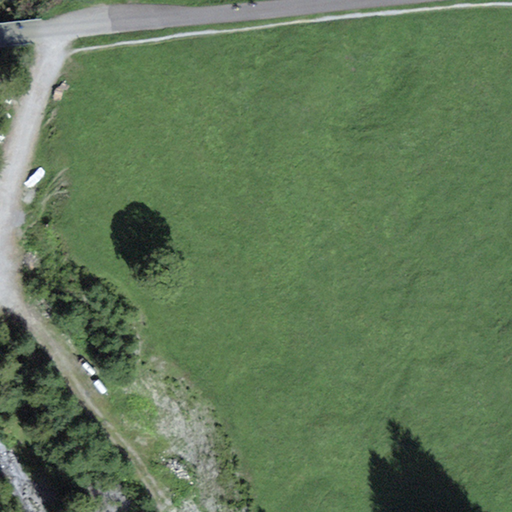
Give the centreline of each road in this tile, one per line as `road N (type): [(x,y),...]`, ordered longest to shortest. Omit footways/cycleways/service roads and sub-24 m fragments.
road 1 (unclassified): [(356,0),(0,34)]
road 2 (track): [(0,252),(51,52)]
